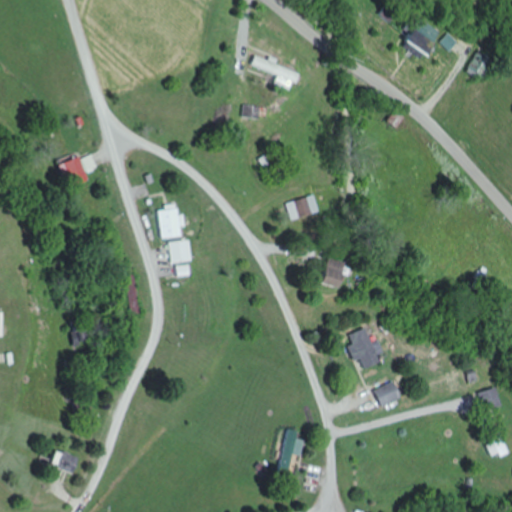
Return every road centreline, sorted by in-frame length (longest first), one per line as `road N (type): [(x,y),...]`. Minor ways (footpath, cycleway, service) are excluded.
road 1 (residential): [(73,0),(160,289),(161,322),(72,511)]
road 2 (residential): [(114,132),(210,184),(270,267),(332,430),(333,508)]
road 3 (tertiary): [(511,201),(420,111),(277,0)]
